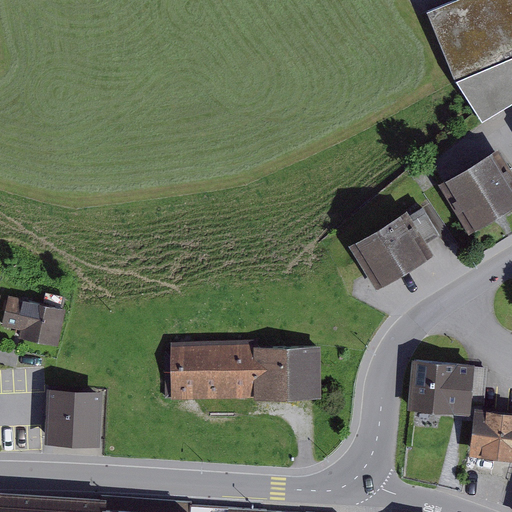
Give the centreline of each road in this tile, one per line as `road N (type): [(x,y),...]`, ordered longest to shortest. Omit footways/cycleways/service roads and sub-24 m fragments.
road 1 (tertiary): [(359,477),(318,490),(278,490),(0,476)]
road 2 (tertiary): [(511,259),(440,303),(397,345),(376,447),(359,477)]
